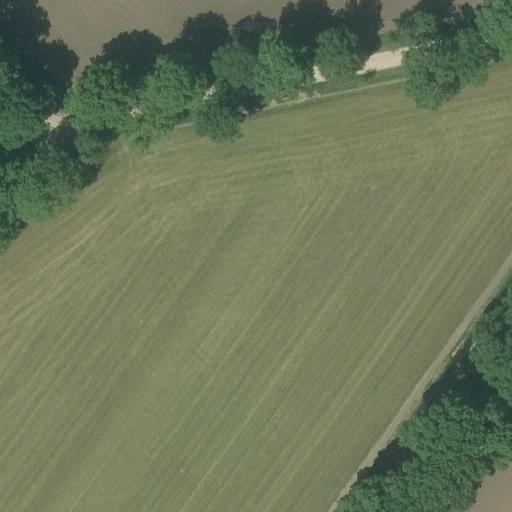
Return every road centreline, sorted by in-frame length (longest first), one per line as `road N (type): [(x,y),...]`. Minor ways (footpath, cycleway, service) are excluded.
road 1 (track): [(0,136),(511,36)]
road 2 (track): [(0,191),(45,155),(67,124),(0,67)]
